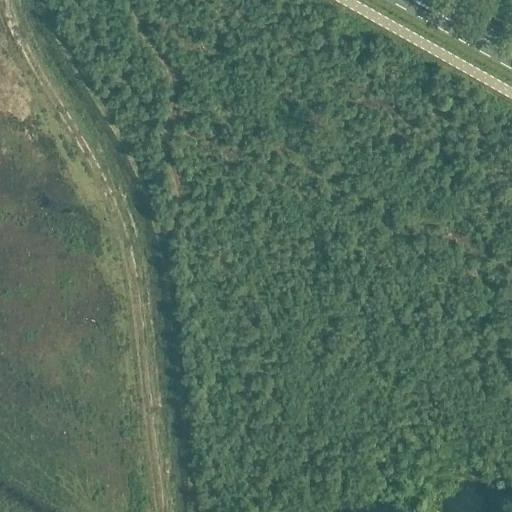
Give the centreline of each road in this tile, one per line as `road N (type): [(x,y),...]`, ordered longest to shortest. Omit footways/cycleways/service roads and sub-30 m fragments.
road 1 (track): [(18,0),(56,96),(96,156),(131,240),(162,511)]
road 2 (track): [(158,255),(190,511)]
